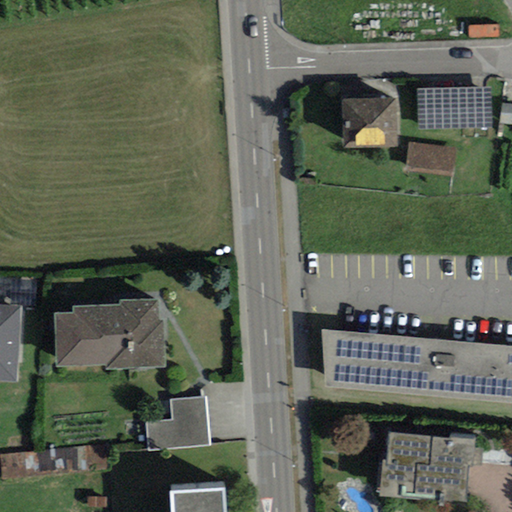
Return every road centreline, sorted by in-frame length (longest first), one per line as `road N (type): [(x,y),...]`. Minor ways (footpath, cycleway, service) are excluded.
road 1 (tertiary): [(276,511),(247,70)]
road 2 (residential): [(247,70),(511,62)]
